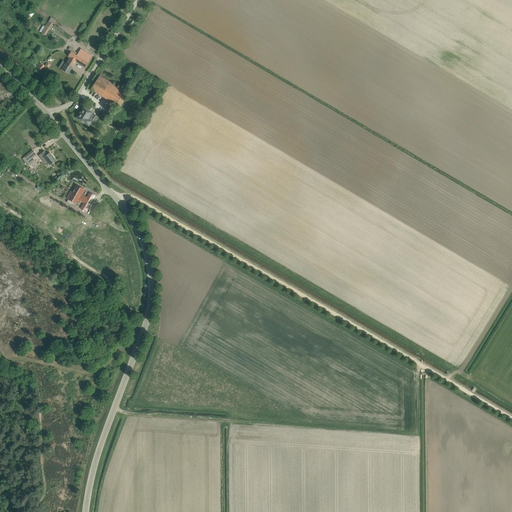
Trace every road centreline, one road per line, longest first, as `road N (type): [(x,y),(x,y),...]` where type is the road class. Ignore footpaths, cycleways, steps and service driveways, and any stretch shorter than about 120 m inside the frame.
road 1 (track): [(117,199),(130,195),(147,204),(511,417)]
road 2 (tertiary): [(85,511),(147,319),(150,268),(134,223),(48,114)]
road 3 (unclassified): [(48,114),(81,90),(139,0)]
